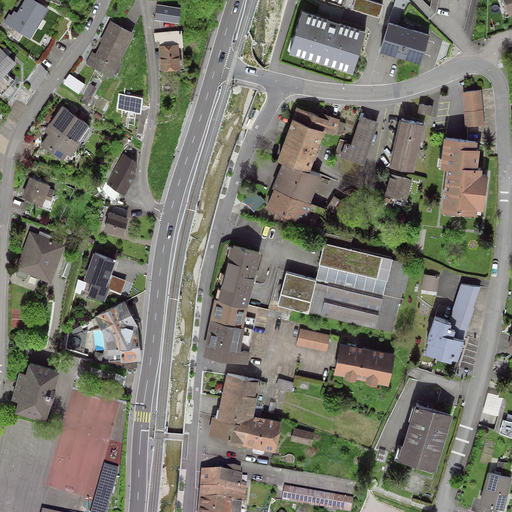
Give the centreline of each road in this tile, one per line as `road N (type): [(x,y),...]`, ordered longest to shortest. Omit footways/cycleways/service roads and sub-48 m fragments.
road 1 (residential): [(281,82),(215,235),(186,511)]
road 2 (residential): [(506,172),(487,346),(441,505)]
road 3 (primary): [(172,214),(136,511)]
road 4 (residential): [(143,0),(156,89),(142,167),(146,204),(172,214)]
road 5 (residential): [(0,205),(27,123),(95,24),(102,0)]
road 6 (residential): [(485,63),(401,91),(281,82)]
road 7 (primary): [(215,64),(172,214)]
